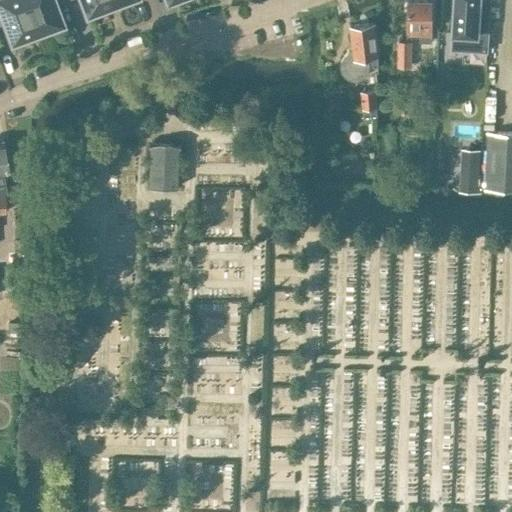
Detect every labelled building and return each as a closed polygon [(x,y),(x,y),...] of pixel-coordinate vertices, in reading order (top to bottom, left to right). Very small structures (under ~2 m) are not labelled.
[(32,33),(35,31),(23,0),(0,0),(0,14),(0,15),(10,41),(15,39),(21,42),(30,39),(32,33)] [(52,0),(23,0),(35,31),(39,30),(45,33),(54,29),(56,23),(60,22),(52,0)] [(80,0),(85,13),(89,11),(95,14),(104,11),(106,5),(110,3),(109,0),(80,0)] [(432,0),(407,0),(408,29),(420,29),(420,41),(432,41),(432,0)] [(455,0),(454,31),(453,47),(486,49),(487,33),(488,0),(455,0)] [(378,64),(374,22),(351,25),(353,51),(348,53),(343,56),(341,60),(340,66),(342,72),(346,76),(350,78),(356,79),(362,77),(366,74),(368,70),(369,65),(378,64)] [(411,40),(398,40),(397,66),(411,66),(411,40)] [(377,107),(375,88),(360,90),(362,108),(377,107)] [(511,133),(488,132),(485,187),(511,188),(511,133)] [(2,139),(0,139),(0,211),(5,212),(4,193),(6,192),(1,171),(9,170),(2,139)] [(170,142),(161,141),(149,144),(150,145),(151,144),(150,186),(178,186),(179,145),(181,146),(181,145),(170,142)] [(464,158),(462,189),(477,190),(479,158),(464,158)] [(19,324),(9,324),(9,334),(18,335),(19,324)] [(18,336),(4,335),(4,347),(18,347),(18,336)]
